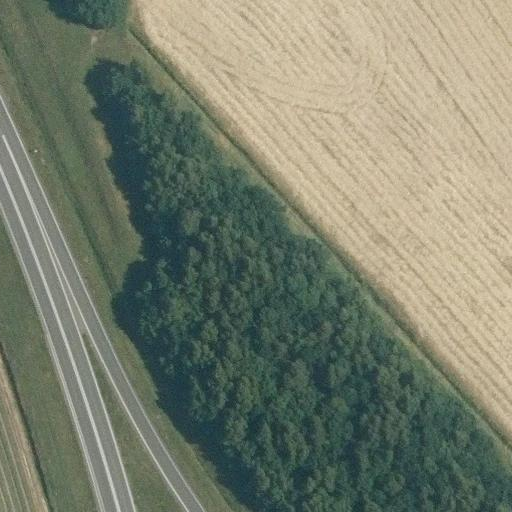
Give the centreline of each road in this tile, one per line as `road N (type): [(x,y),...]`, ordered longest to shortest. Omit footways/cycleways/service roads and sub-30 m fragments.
road 1 (trunk): [(198,511),(12,198)]
road 2 (trunk): [(118,511),(12,198)]
